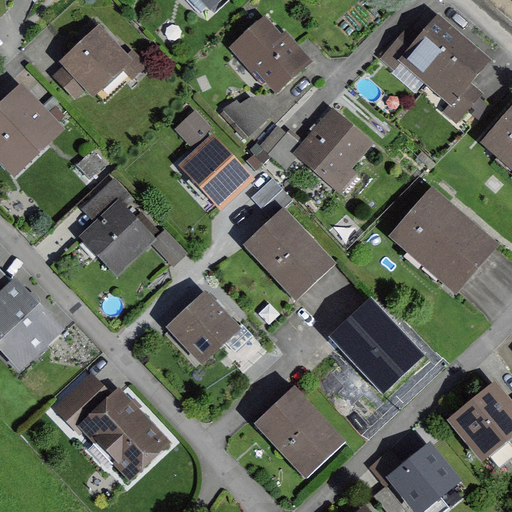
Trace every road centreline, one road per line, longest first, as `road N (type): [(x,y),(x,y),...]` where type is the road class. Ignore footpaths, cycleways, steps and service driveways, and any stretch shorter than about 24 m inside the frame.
road 1 (residential): [(0,229),(222,467)]
road 2 (residential): [(511,320),(311,511)]
